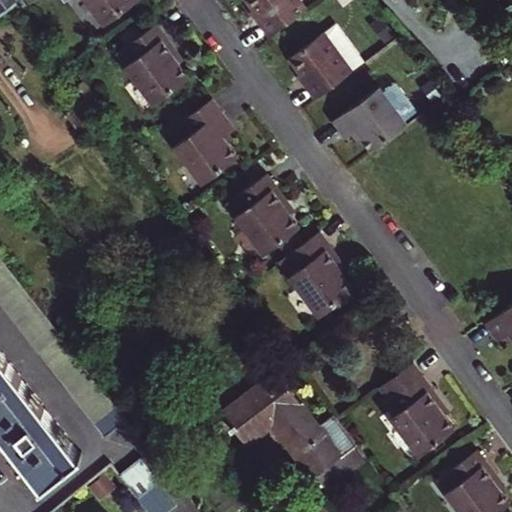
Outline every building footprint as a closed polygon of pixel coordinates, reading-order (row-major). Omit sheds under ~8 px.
[(0,0),(0,13),(1,15),(16,3),(13,0),(0,0)] [(90,0),(105,20),(131,0),(90,0)] [(261,20),(272,34),(310,5),(305,0),(251,0),(256,7),(265,18),(261,20)] [(265,18),(256,7),(253,9),(261,20),(265,18)] [(156,22),(117,52),(155,101),(189,75),(179,61),(171,51),(176,47),(156,22)] [(320,97),(356,69),(327,29),(293,54),(305,71),(313,81),(309,83),(320,97)] [(171,51),(179,61),(184,57),(176,47),(171,51)] [(302,73),(309,83),(313,81),(305,71),(302,73)] [(374,150),(411,122),(383,84),(336,119),(349,136),(353,133),(359,129),(364,136),(374,150)] [(239,156),(228,142),(223,135),(229,131),(234,127),(212,97),(186,117),(195,129),(176,143),(205,182),(239,156)] [(359,129),(353,133),(359,140),(364,136),(359,129)] [(223,135),(228,142),(234,138),(229,131),(223,135)] [(267,173),(240,193),(228,202),(265,252),(300,226),(289,210),(282,201),(285,198),(267,173)] [(224,196),(228,202),(240,193),(236,187),(224,196)] [(293,208),(285,198),(282,201),(289,210),(293,208)] [(356,289),(344,273),(336,263),(341,259),(320,230),(280,259),(320,315),(356,289)] [(0,297),(106,433),(127,417),(0,253),(0,297)] [(349,269),(341,259),(336,263),(344,273),(349,269)] [(511,310),(490,327),(504,345),(509,340),(511,338),(511,310)] [(223,412),(247,443),(271,424),(313,478),(318,474),(358,444),(335,414),(319,426),(288,387),(284,382),(289,378),(258,339),(240,354),(262,382),(223,412)] [(0,345),(0,423),(45,481),(83,451),(0,345)] [(455,427),(445,413),(437,402),(440,399),(412,361),(383,383),(387,389),(401,408),(391,415),(419,453),(455,427)] [(293,383),(289,378),(284,382),(288,387),(293,383)] [(382,392),(387,389),(383,383),(377,386),(382,392)] [(449,410),(440,399),(437,402),(445,413),(449,410)] [(358,444),(318,474),(329,488),(368,458),(358,444)] [(496,511),(510,502),(500,489),(492,478),(496,475),(477,449),(438,478),(463,511),(496,511)] [(144,454),(120,473),(137,495),(149,511),(162,511),(179,499),(144,454)] [(504,485),(496,475),(492,478),(500,489),(504,485)]
